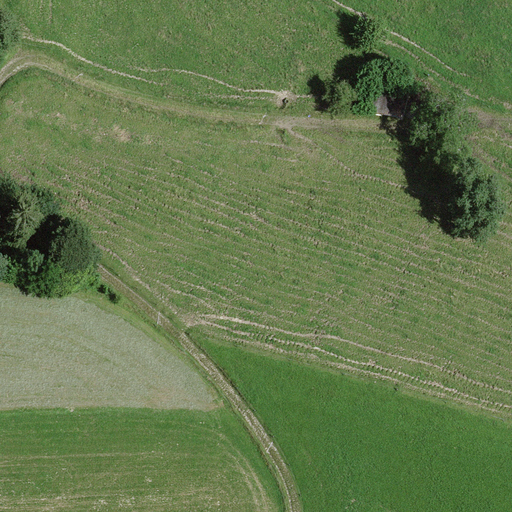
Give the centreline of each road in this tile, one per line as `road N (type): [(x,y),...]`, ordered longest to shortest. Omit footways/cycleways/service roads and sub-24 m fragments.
road 1 (track): [(511,125),(402,129),(224,116),(130,104),(45,70),(23,71),(0,88)]
road 2 (track): [(0,210),(128,298),(208,370),(279,464),(293,511)]
